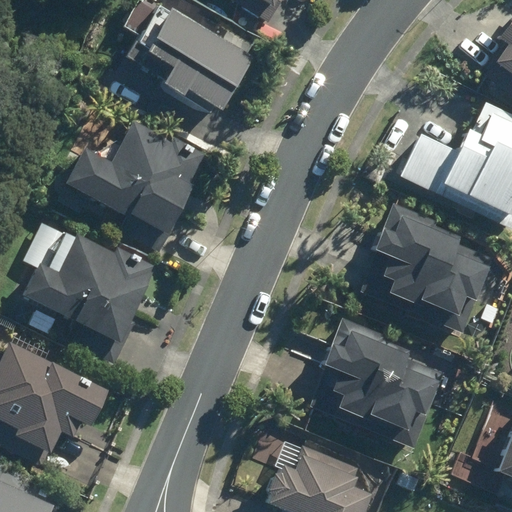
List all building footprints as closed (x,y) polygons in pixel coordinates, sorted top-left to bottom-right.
[(221,0),(262,23),(275,0),(221,0)] [(511,4),(505,15),(501,12),(481,39),(491,45),(477,63),(481,66),(473,77),(511,104),(511,4)] [(212,113),(244,58),(154,6),(132,44),(123,39),(113,56),(147,76),(143,83),(164,95),(169,88),(212,113)] [(389,177),(505,230),(511,215),(511,196),(508,194),(511,184),(511,130),(510,129),(511,124),(511,119),(478,103),(463,134),(451,129),(441,150),(409,135),(389,177)] [(161,142),(114,120),(94,163),(62,148),(45,185),(57,191),(52,202),(74,213),(79,201),(116,219),(110,232),(151,253),(197,154),(163,138),(161,142)] [(429,223),(384,203),(372,232),(360,226),(351,248),(368,255),(352,291),(391,308),(391,309),(451,335),(484,260),(449,245),(453,238),(427,227),(429,223)] [(62,342),(107,364),(117,343),(112,340),(145,271),(143,271),(145,265),(105,246),(101,254),(60,233),(40,272),(21,262),(5,295),(70,326),(62,342)] [(379,338),(334,320),(322,348),(310,344),(301,365),(319,371),(304,408),(343,424),(343,425),(404,450),(435,373),(400,359),(403,352),(377,342),(379,338)] [(0,448),(37,467),(54,433),(61,437),(67,424),(76,428),(94,390),(0,345),(0,448)] [(344,489),(353,469),(296,446),(285,473),(270,467),(254,506),(267,511),(355,511),(362,496),(344,489)] [(511,451),(498,491),(511,495),(511,451)] [(0,468),(0,511),(47,511),(53,500),(22,487),(25,480),(0,468)]
